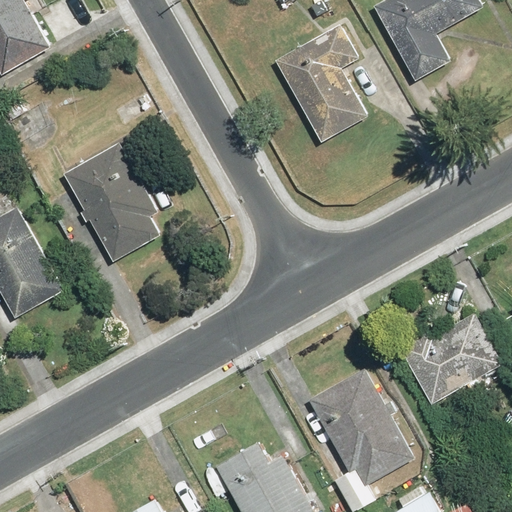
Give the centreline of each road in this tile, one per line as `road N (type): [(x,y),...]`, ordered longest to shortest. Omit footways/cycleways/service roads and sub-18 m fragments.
road 1 (residential): [(0,458),(306,287)]
road 2 (residential): [(148,0),(306,287)]
road 3 (residential): [(306,287),(511,173)]
